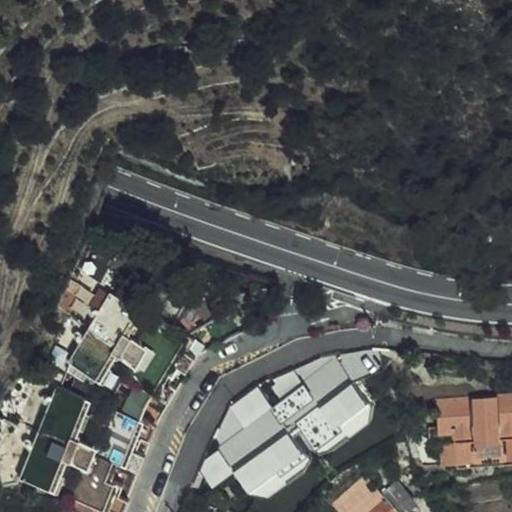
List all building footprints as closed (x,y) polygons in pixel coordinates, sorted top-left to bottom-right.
[(209,332),(221,328),(255,312),(253,310),(232,297),(231,299),(226,306),(223,304),(184,280),(168,271),(145,309),(131,333),(111,321),(126,297),(97,280),(72,321),(55,349),(58,352),(84,367),(74,387),(42,375),(27,415),(7,464),(38,476),(39,474),(46,459),(66,467),(60,481),(54,498),(74,506),(87,511),(89,511),(104,511),(110,497),(127,452),(144,409),(164,376),(183,344),(197,338),(209,332)] [(511,443),(511,379),(487,382),(489,397),(461,399),(459,385),(424,389),(427,413),(417,413),(419,432),(429,431),(430,451),(446,450),(462,448),(460,429),(493,426),(496,445),(511,443)] [(487,382),(459,385),(461,399),(489,397),(487,382)] [(355,461),(321,493),(334,505),(341,511),(346,511),(376,484),(355,461)] [(387,472),(376,484),(346,511),(379,511),(389,503),(403,489),(387,472)] [(379,511),(398,511),(389,503),(379,511)]
